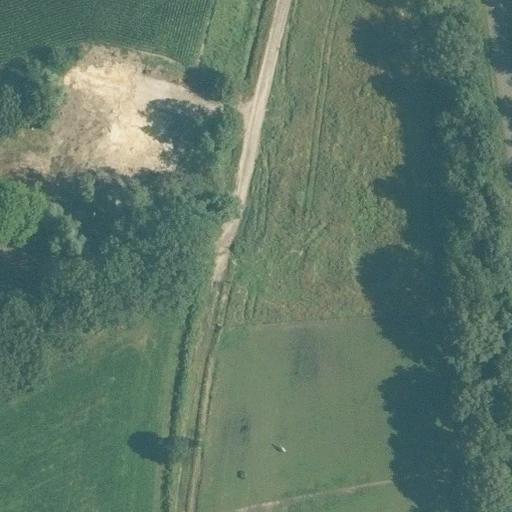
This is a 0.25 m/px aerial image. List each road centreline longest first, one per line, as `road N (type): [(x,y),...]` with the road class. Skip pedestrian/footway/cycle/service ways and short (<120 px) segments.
road 1 (unclassified): [(0,348),(222,234),(236,209),(283,0)]
road 2 (track): [(178,511),(221,251),(236,209)]
road 3 (unclassified): [(511,127),(492,0)]
